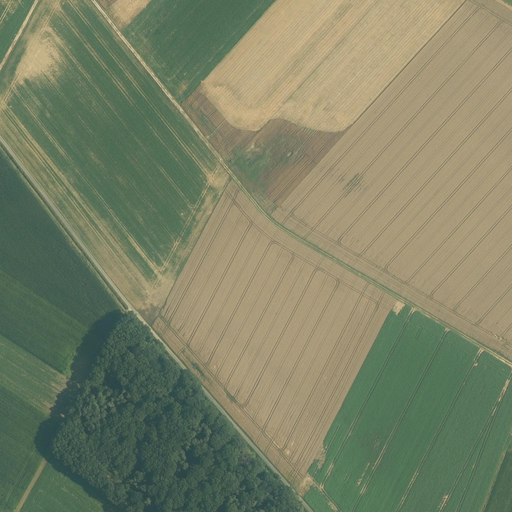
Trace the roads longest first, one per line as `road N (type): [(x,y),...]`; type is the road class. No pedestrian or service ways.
road 1 (track): [(311,511),(130,306),(0,138)]
road 2 (track): [(511,365),(279,226),(235,177)]
road 3 (track): [(130,306),(23,511)]
road 4 (track): [(92,0),(235,177)]
